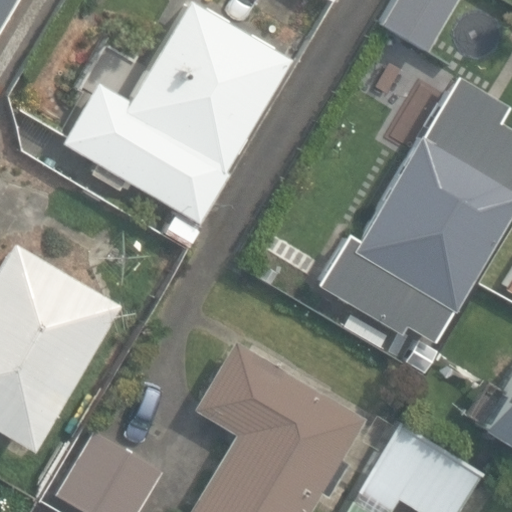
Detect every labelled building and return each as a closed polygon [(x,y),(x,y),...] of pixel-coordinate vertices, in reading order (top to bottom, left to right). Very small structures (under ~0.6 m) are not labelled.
[(155,219),(180,234),(192,215),(185,210),(216,160),(213,158),(225,139),(228,141),(237,125),(232,123),(278,47),(199,0),(169,0),(117,86),(87,68),(49,130),(87,153),(83,160),(111,177),(116,169),(166,199),(155,219)] [(358,61),(393,80),(439,0),(384,0),(357,49),(363,52),(358,61)] [(395,317),(423,333),(511,181),(511,129),(446,91),(435,110),(424,104),(349,232),(337,225),(307,277),(390,326),(395,317)] [(102,291),(0,231),(0,430),(16,440),(102,291)] [(511,265),(500,286),(511,293),(511,265)] [(360,402),(227,323),(185,394),(223,416),(166,511),(288,511),(307,480),(318,487),(342,447),(335,443),(360,402)] [(511,357),(492,388),(480,379),(458,413),(511,447),(511,357)] [(354,431),(364,438),(378,414),(368,408),(354,431)] [(380,511),(392,491),(427,511),(444,511),(474,463),(391,413),(331,511),(380,511)] [(50,492),(84,511),(132,511),(157,469),(87,428),(50,492)] [(305,496),(295,511),(324,511),(326,509),(305,496)]
